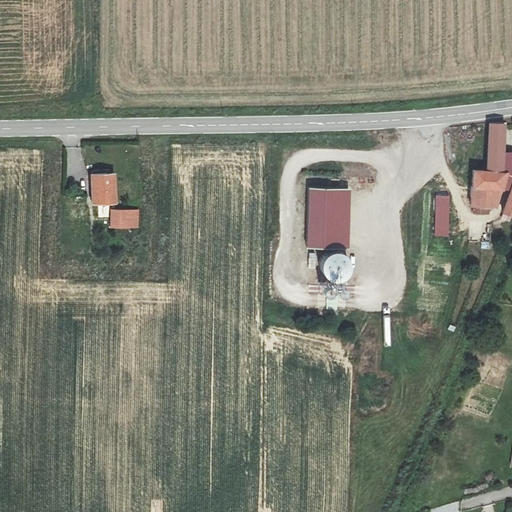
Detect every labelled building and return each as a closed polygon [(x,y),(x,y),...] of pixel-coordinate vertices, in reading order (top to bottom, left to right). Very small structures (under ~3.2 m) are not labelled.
[(475,158),(470,205),(489,205),(495,206),(500,188),(509,188),(501,211),(511,215),(511,153),(502,152),(503,124),(489,124),(486,158),(475,158)] [(112,174),(90,175),(91,203),(114,202),(112,174)] [(309,187),(307,247),(346,248),(348,188),(309,187)] [(435,236),(448,236),(449,197),(435,197),(435,236)] [(489,205),(470,205),(473,214),(489,213),(489,205)] [(137,210),(110,210),(109,228),(137,229),(137,210)] [(323,274),(327,279),(334,282),(340,281),(346,278),(350,273),(351,266),(349,259),(345,254),(339,252),(332,252),(326,256),(322,261),(321,268),(323,274)]
